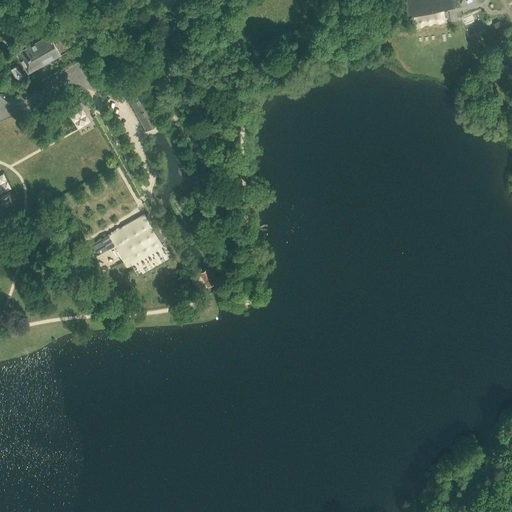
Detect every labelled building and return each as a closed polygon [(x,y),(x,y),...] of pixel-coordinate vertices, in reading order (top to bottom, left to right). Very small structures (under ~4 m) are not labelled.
[(408,0),(410,9),(450,1),(449,0),(408,0)] [(493,24),(500,36),(506,32),(499,20),(493,24)] [(28,73),(45,63),(67,51),(61,40),(55,43),(50,35),(17,53),(28,73)] [(17,65),(11,69),(17,79),(23,76),(17,65)] [(147,130),(157,124),(136,84),(125,90),(147,130)] [(40,130),(67,115),(84,105),(78,95),(61,105),(62,106),(35,120),(40,130)] [(9,192),(2,196),(5,203),(13,199),(9,192)] [(98,240),(92,244),(99,255),(114,246),(123,262),(127,268),(131,266),(165,246),(146,214),(145,212),(98,240)] [(200,273),(208,287),(215,283),(207,269),(200,273)]
